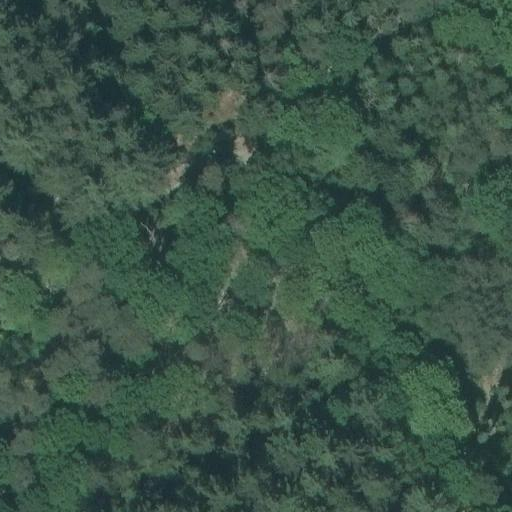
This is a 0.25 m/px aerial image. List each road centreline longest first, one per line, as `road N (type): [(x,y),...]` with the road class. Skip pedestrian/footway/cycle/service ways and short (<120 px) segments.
road 1 (track): [(435,511),(231,133),(433,0)]
road 2 (track): [(231,133),(0,274)]
road 3 (track): [(96,0),(164,170)]
